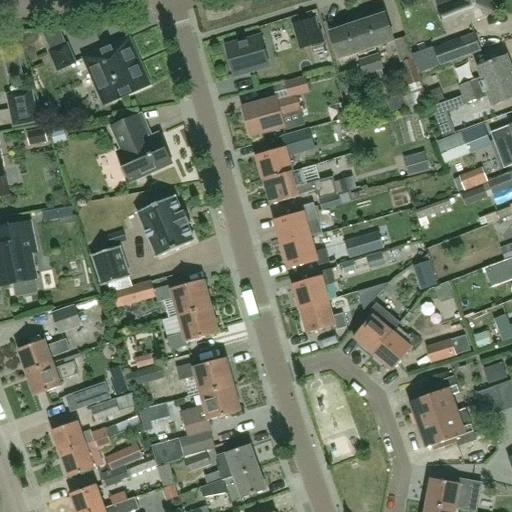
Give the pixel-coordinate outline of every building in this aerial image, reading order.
[(486,0),(459,0),(439,8),(448,30),(492,12),(486,0)] [(359,23),(368,49),(395,40),(387,14),(384,15),(382,11),(371,15),(373,18),(359,23)] [(323,44),(315,19),(295,25),(302,49),(323,44)] [(368,49),(359,23),(345,28),(344,24),(333,28),(334,31),(331,32),(340,59),(368,49)] [(75,63),(61,31),(42,33),(59,71),(75,63)] [(421,49),(436,44),(432,31),(417,35),(421,49)] [(440,67),(482,53),(475,33),(433,48),(440,67)] [(261,37),(226,47),(234,76),(270,66),(261,37)] [(128,40),(86,58),(89,66),(90,66),(105,101),(108,102),(112,100),(113,101),(148,85),(140,66),(138,67),(134,60),(137,59),(128,40)] [(431,50),(417,55),(421,69),(436,64),(431,50)] [(384,78),(381,70),(385,69),(380,54),(370,57),(375,71),(378,80),(384,78)] [(459,86),(459,87),(452,90),(455,98),(511,76),(511,66),(508,56),(478,67),(482,78),(471,82),(459,86)] [(375,71),(370,57),(360,61),(365,76),(366,75),(369,84),(378,80),(375,71)] [(426,103),(419,83),(421,82),(413,59),(399,63),(407,87),(408,87),(415,107),(426,103)] [(511,76),(455,98),(431,107),(434,117),(465,106),(464,105),(489,96),(493,107),(511,99),(511,76)] [(277,99),(244,109),(252,136),(285,127),(282,116),(301,111),(297,97),(310,93),(306,77),(285,82),(289,98),(278,101),(277,99)] [(440,86),(429,90),(435,105),(446,100),(440,86)] [(31,91),(8,96),(14,127),(38,122),(31,91)] [(138,116),(112,128),(123,151),(118,153),(123,165),(121,170),(125,178),(129,179),(131,183),(134,181),(139,183),(146,179),(148,175),(173,164),(160,135),(146,140),(143,133),(145,132),(138,116)] [(460,133),(460,134),(437,142),(445,164),(469,156),(468,151),(491,142),(484,125),(460,133)] [(510,127),(493,134),(507,168),(511,165),(511,126),(510,127)] [(45,128),(27,132),(30,146),(48,142),(45,128)] [(64,128),(51,131),(55,144),(68,141),(64,128)] [(284,144),(284,143),(285,148),(258,156),(265,181),(293,173),(288,157),(298,154),(298,155),(316,150),(310,129),(310,128),(306,129),(281,136),(284,144)] [(408,177),(428,172),(423,154),(403,158),(408,177)] [(0,195),(9,194),(2,162),(1,163),(0,159),(0,195)] [(488,180),(483,168),(455,180),(460,192),(488,180)] [(303,170),(293,173),(265,181),(272,205),(300,197),(300,195),(317,190),(320,200),(339,194),(334,177),(307,185),(303,170)] [(511,177),(510,174),(487,183),(492,196),(511,187),(511,177)] [(337,182),(341,195),(354,191),(350,178),(337,182)] [(484,186),(461,194),(466,206),(488,198),(484,186)] [(342,205),(339,196),(320,201),(323,211),(342,205)] [(175,197),(138,213),(157,258),(195,242),(188,225),(191,224),(186,212),(182,214),(175,197)] [(414,209),(421,229),(429,227),(425,216),(443,210),(440,201),(414,209)] [(511,208),(497,213),(476,221),(480,229),(507,219),(506,218),(511,216),(511,204),(510,205),(511,208)] [(72,208),(42,213),(44,223),(74,218),(72,208)] [(304,213),(276,221),(283,245),(311,237),(304,213)] [(31,222),(0,228),(0,286),(15,284),(18,296),(37,292),(34,280),(38,279),(33,254),(38,253),(31,222)] [(123,231),(107,236),(111,247),(127,242),(123,231)] [(379,232),(345,241),(350,258),(384,249),(379,232)] [(311,237),(283,245),(290,270),(318,262),(319,266),(329,263),(325,249),(315,252),(311,237)] [(511,243),(500,248),(505,262),(511,259),(511,243)] [(130,279),(120,247),(92,256),(103,288),(130,279)] [(370,269),(385,265),(385,262),(393,260),(390,251),(367,258),(370,269)] [(344,274),(357,270),(355,261),(341,265),(344,274)] [(429,287),(437,284),(429,262),(418,266),(423,280),(426,279),(429,287)] [(301,310),(329,302),(324,286),(334,283),(331,269),(320,272),(322,277),(294,285),(301,310)] [(180,316),(213,307),(205,281),(172,290),(171,286),(155,291),(159,303),(174,298),(180,316)] [(151,282),(141,285),(115,292),(119,308),(155,298),(151,282)] [(333,317),(329,302),(301,310),(308,334),(335,327),(337,330),(347,327),(343,314),(333,317)] [(59,335),(84,326),(75,305),(51,313),(59,335)] [(400,324),(387,314),(377,305),(370,313),(373,316),(355,338),(374,354),(393,332),(400,324)] [(213,307),(180,316),(185,334),(169,338),(172,350),(188,346),(187,342),(220,333),(213,307)] [(405,342),(393,332),(374,354),(393,371),(412,349),(415,351),(422,343),(411,334),(405,342)] [(27,373),(53,363),(51,357),(70,350),(66,338),(47,345),(45,339),(18,349),(27,373)] [(426,348),(431,364),(457,356),(451,340),(426,348)] [(151,354),(136,358),(138,369),(154,365),(151,354)] [(202,394),(235,385),(228,359),(195,368),(194,365),(178,369),(181,380),(197,376),(202,394)] [(53,363),(27,373),(35,395),(61,385),(59,379),(78,372),(74,361),(55,368),(53,363)] [(135,371),(135,372),(125,375),(130,389),(165,379),(161,364),(135,371)] [(502,364),(485,370),(490,383),(507,377),(502,364)] [(418,425),(458,411),(453,396),(460,393),(454,376),(436,383),(437,387),(416,395),(418,399),(410,402),(418,425)] [(123,377),(111,381),(117,397),(129,392),(123,377)] [(70,396),(66,397),(72,413),(75,411),(110,399),(104,383),(70,396)] [(151,447),(153,457),(156,468),(180,461),(183,456),(215,448),(211,432),(213,432),(210,421),(242,412),(235,385),(202,394),(205,406),(181,412),(188,437),(179,440),(151,447)] [(132,394),(114,400),(90,409),(95,422),(119,413),(119,412),(136,407),(132,394)] [(464,427),(458,411),(418,425),(426,449),(434,446),(436,450),(456,443),(458,447),(477,441),(471,424),(464,427)] [(78,421),(52,430),(60,454),(93,442),(94,442),(96,441),(108,437),(140,425),(138,418),(106,429),(105,428),(92,433),(90,430),(83,434),(78,421)] [(108,437),(96,441),(99,451),(112,446),(108,437)] [(93,442),(60,454),(68,478),(95,468),(105,465),(99,451),(96,441),(94,442),(93,442)] [(138,444),(122,451),(127,465),(134,462),(144,458),(138,444)] [(218,465),(220,470),(221,472),(205,477),(208,486),(259,468),(251,446),(218,457),(220,462),(218,465)] [(206,453),(183,461),(188,475),(211,466),(206,453)] [(108,472),(101,475),(106,489),(156,468),(153,457),(135,464),(134,462),(127,465),(112,472),(111,470),(108,472)] [(157,469),(163,488),(175,484),(169,465),(157,469)] [(259,468),(208,486),(201,489),(205,498),(229,493),(232,503),(243,499),(243,500),(267,491),(259,468)] [(432,477),(427,502),(456,508),(475,511),(476,511),(483,483),(462,478),(461,483),(432,477)] [(76,511),(95,511),(105,509),(96,484),(70,494),(76,511)] [(113,506),(126,501),(124,494),(110,498),(113,506)] [(105,509),(95,511),(135,511),(138,511),(135,499),(127,502),(126,501),(113,506),(105,509)] [(454,511),(456,508),(427,502),(424,511),(454,511)]
